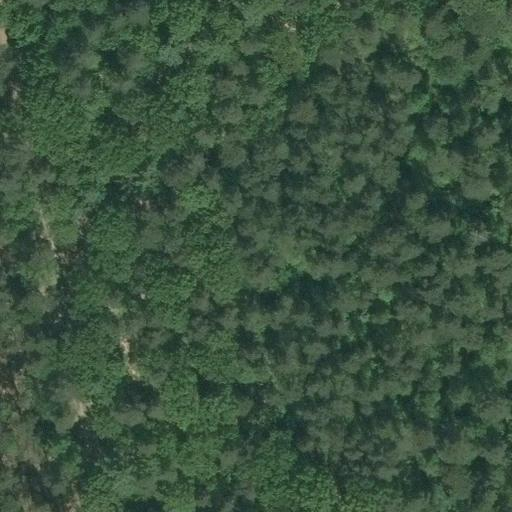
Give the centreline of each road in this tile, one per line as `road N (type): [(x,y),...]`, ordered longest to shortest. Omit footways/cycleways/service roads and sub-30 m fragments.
road 1 (track): [(9,0),(91,511)]
road 2 (track): [(93,511),(184,497),(328,500),(511,460)]
